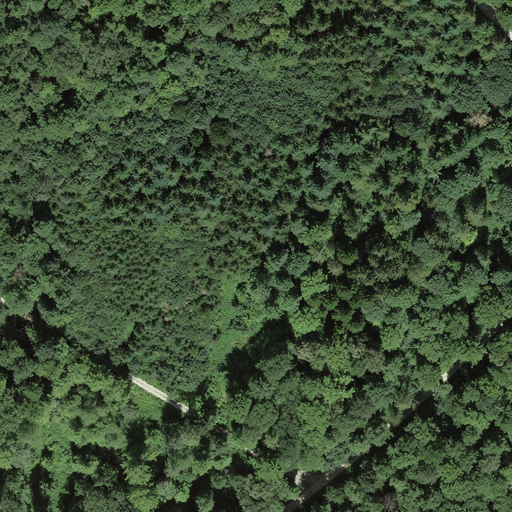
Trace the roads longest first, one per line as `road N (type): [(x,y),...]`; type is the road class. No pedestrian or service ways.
road 1 (track): [(0,296),(315,484)]
road 2 (track): [(511,310),(280,511)]
